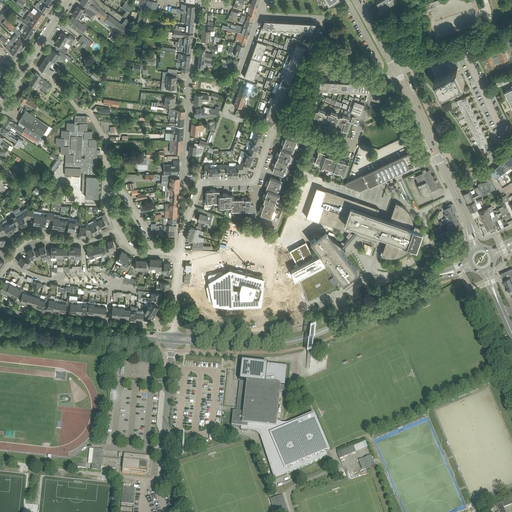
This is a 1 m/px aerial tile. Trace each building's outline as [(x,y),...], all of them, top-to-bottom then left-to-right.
[(40,0),(38,2),(37,2),(35,6),(36,7),(42,11),(43,10),(46,13),(50,7),(49,6),(40,1),(40,0)] [(87,8),(89,9),(92,11),(96,14),(101,18),(104,21),(106,22),(124,37),(128,29),(130,21),(126,18),(122,24),(109,14),(108,15),(100,8),(100,9),(93,4),(95,0),(94,0),(81,0),(80,2),(86,6),(86,7),(87,8)] [(139,3),(142,4),(144,5),(145,0),(134,0),(133,8),(137,9),(139,3)] [(150,0),(145,0),(144,5),(145,6),(156,9),(158,2),(150,0)] [(381,0),(376,3),(381,10),(385,8),(398,1),(397,0),(381,0)] [(124,9),(129,12),(133,6),(125,2),(122,6),(125,7),(124,9)] [(195,13),(196,6),(191,5),(188,5),(181,3),(181,9),(176,8),(176,13),(182,13),(187,13),(195,13)] [(85,15),(92,19),(96,14),(92,11),(89,9),(87,8),(86,7),(84,9),(78,5),(72,14),(73,15),(76,17),(79,18),(81,20),(85,15)] [(250,8),(249,11),(244,10),(244,13),(248,14),(255,16),(257,8),(248,5),(248,7),(250,8)] [(38,10),(35,14),(31,11),(30,11),(28,13),(37,19),(38,18),(41,20),(45,15),(38,10)] [(35,29),(36,27),(41,20),(38,18),(37,19),(28,13),(27,15),(32,19),(30,23),(29,24),(35,29)] [(187,13),(182,13),(181,22),(186,23),(194,24),(195,13),(187,13)] [(255,16),(248,14),(247,16),(242,15),(242,18),(253,22),(255,16)] [(29,37),(35,29),(29,24),(20,16),(18,19),(27,26),(26,29),(22,27),(20,30),(23,33),(29,37)] [(82,24),(76,19),(72,16),(67,23),(81,34),(87,27),(83,24),(82,24)] [(10,32),(15,26),(6,18),(1,23),(10,32)] [(242,18),(241,18),(240,18),(239,22),(242,23),(245,24),(244,26),(251,28),(253,22),(242,18)] [(265,20),(261,29),(266,31),(271,20),(269,19),(268,20),(265,20)] [(272,32),(276,20),(274,19),(274,20),(271,20),(266,31),(267,31),(267,30),(272,32)] [(276,20),(272,32),(273,30),(278,32),(282,20),(280,20),(280,21),(276,20)] [(282,20),(278,32),(278,30),(283,32),(288,20),(286,20),(285,21),(282,21),(282,20)] [(288,20),(283,32),(284,31),(289,33),(293,21),(291,20),(291,21),(288,21),(288,20)] [(293,21),(289,33),(290,31),(294,33),(299,21),(297,20),(297,22),(293,21)] [(300,33),(304,21),(303,21),(302,22),(299,22),(299,21),(294,33),(295,33),(295,31),(300,33)] [(304,21),(300,33),(301,32),(306,33),(306,34),(310,22),(308,21),(308,22),(304,22),(305,22),(304,21)] [(310,22),(306,34),(307,32),(312,34),(316,23),(310,22)] [(194,24),(186,23),(186,31),(193,32),(194,24)] [(202,29),(202,35),(214,36),(215,31),(213,31),(214,27),(213,27),(208,26),(207,30),(202,29)] [(239,28),(238,32),(248,35),(250,29),(251,28),(244,26),(243,26),(242,29),(239,28)] [(29,38),(25,35),(22,34),(18,30),(15,27),(13,30),(19,35),(20,34),(21,35),(18,41),(24,45),(29,38)] [(192,43),(192,39),(193,33),(181,32),(181,30),(179,30),(176,29),(176,30),(174,29),(173,35),(180,36),(180,37),(184,37),(184,38),(179,38),(179,42),(184,42),(192,43)] [(68,36),(62,32),(58,37),(69,44),(72,38),(74,40),(75,37),(74,37),(70,34),(68,36)] [(236,38),(236,39),(235,42),(238,43),(245,45),(248,35),(238,32),(236,38)] [(214,36),(202,35),(201,40),(206,41),(206,44),(214,45),(215,36),(214,36)] [(15,45),(21,50),(24,45),(18,41),(17,41),(13,37),(11,40),(8,43),(14,47),(15,45)] [(67,47),(69,44),(58,37),(55,42),(62,47),(60,49),(64,52),(66,53),(68,50),(66,48),(67,47)] [(497,50),(495,51),(494,49),(493,49),(492,49),(491,50),(492,52),(491,52),(483,55),(488,67),(495,65),(495,64),(501,62),(508,60),(506,52),(511,50),(511,39),(499,43),(501,48),(497,50)] [(86,44),(83,42),(81,45),(87,50),(93,42),(89,40),(86,44)] [(257,41),(255,46),(265,49),(267,44),(257,41)] [(184,42),(179,42),(179,46),(177,46),(176,50),(183,50),(183,51),(191,52),(192,43),(184,42)] [(233,42),(232,46),(243,50),(245,45),(238,43),(235,42),(233,42)] [(8,43),(5,47),(10,51),(17,56),(21,50),(15,45),(14,47),(8,43)] [(296,43),(294,48),(304,52),(306,47),(296,43)] [(243,50),(232,46),(232,47),(229,46),(228,51),(230,52),(229,54),(234,55),(234,54),(241,56),(243,50)] [(255,46),(253,51),(263,54),(265,49),(255,46)] [(200,47),(199,57),(203,58),(212,60),(212,54),(205,53),(205,48),(200,47)] [(292,47),(289,52),(302,57),(304,52),(294,48),(292,47)] [(66,58),(68,55),(60,50),(58,52),(51,48),(47,56),(54,60),(56,62),(59,57),(64,60),(66,58)] [(263,54),(253,51),(252,56),(261,60),(263,54)] [(302,57),(289,52),(288,54),(287,57),(299,62),(302,57)] [(183,54),(179,53),(178,56),(177,61),(180,61),(182,61),(181,70),(189,71),(191,54),(183,54)] [(39,68),(41,70),(46,73),(46,72),(51,75),(54,71),(49,68),(54,60),(47,56),(46,56),(39,68)] [(252,56),(250,61),(259,65),(261,60),(252,56)] [(203,58),(199,57),(198,67),(206,68),(206,64),(211,65),(212,60),(203,58)] [(299,62),(287,57),(290,58),(288,63),(297,67),(299,62)] [(458,67),(456,68),(452,58),(430,66),(436,77),(434,78),(442,94),(465,82),(458,67)] [(248,66),(257,70),(259,65),(250,61),(248,66)] [(295,72),(297,67),(288,63),(286,68),(295,72)] [(248,66),(246,71),(256,75),(259,76),(260,74),(256,72),(257,70),(248,66)] [(295,72),(286,68),(284,73),(293,77),(295,72)] [(256,75),(246,71),(244,77),(254,80),(256,75)] [(48,92),(49,90),(52,86),(40,77),(41,76),(36,72),(29,82),(35,86),(35,85),(38,87),(39,86),(48,92)] [(167,72),(167,75),(163,75),(162,81),(166,81),(166,82),(176,83),(177,76),(178,76),(178,73),(167,72)] [(291,82),(293,77),(284,73),(280,72),(278,77),(282,78),(291,82)] [(289,87),(291,82),(282,78),(280,83),(289,87)] [(315,80),(312,87),(312,89),(317,91),(317,92),(321,80),(319,79),(319,80),(315,80)] [(321,80),(317,92),(318,90),(322,92),(327,80),(325,79),(324,80),(321,80)] [(328,92),(332,80),(331,80),(330,81),(327,81),(327,80),(322,92),(323,92),(323,90),(328,92)] [(332,80),(328,92),(329,91),(334,92),(338,81),(336,80),(336,81),(332,81),(333,80),(332,80)] [(339,93),(344,81),(342,80),(341,81),(338,81),(334,92),(334,93),(334,91),(339,93)] [(166,81),(162,81),(161,90),(171,91),(176,92),(177,88),(176,88),(176,83),(166,82),(166,81)] [(238,93),(248,97),(248,95),(246,94),(248,90),(251,92),(254,84),(247,81),(245,86),(241,85),(238,93)] [(345,93),(349,81),(347,81),(347,82),(344,82),(344,81),(339,93),(340,93),(340,91),(345,93)] [(351,93),(355,82),(353,81),(353,82),(349,82),(349,81),(345,93),(346,92),(350,93),(351,93)] [(361,82),(359,81),(358,82),(355,82),(351,93),(351,92),(356,94),(361,82)] [(287,92),(289,87),(280,83),(276,82),(274,87),(278,88),(287,92)] [(362,94),(366,82),(364,82),(364,83),(360,83),(361,82),(356,94),(357,92),(362,94)] [(366,82),(362,94),(363,93),(368,94),(372,83),(366,83),(366,82)] [(287,92),(278,88),(275,93),(285,97),(287,92)] [(248,97),(238,93),(234,105),(241,108),(243,103),(245,99),(247,100),(248,97)] [(275,93),(273,99),(282,103),(285,97),(275,93)] [(23,105),(25,102),(33,108),(34,106),(37,108),(38,105),(27,98),(22,94),(17,101),(16,104),(21,107),(23,105)] [(194,103),(199,103),(202,104),(202,100),(208,101),(209,95),(203,95),(203,94),(195,94),(194,103)] [(457,101),(460,106),(469,102),(468,99),(467,98),(470,97),(469,95),(466,96),(462,98),(457,101),(456,101),(456,102),(457,101)] [(160,105),(170,105),(175,106),(176,105),(174,104),(175,97),(165,96),(165,103),(161,102),(160,105)] [(273,99),(271,103),(281,107),(282,103),(273,99)] [(308,100),(306,106),(309,107),(304,120),(306,121),(307,118),(315,121),(314,123),(319,125),(319,123),(323,124),(324,123),(327,124),(327,126),(331,127),(332,126),(339,128),(338,130),(343,132),(344,130),(347,131),(351,122),(354,123),(356,117),(353,116),(351,121),(349,120),(349,117),(343,115),(342,117),(337,115),(337,113),(331,111),(330,113),(327,112),(327,113),(324,112),(325,110),(318,108),(318,110),(312,108),(313,106),(310,105),(311,101),(308,100)] [(460,106),(463,112),(472,108),(471,105),(470,104),(473,102),(472,100),(469,102),(460,106)] [(355,101),(353,106),(362,109),(364,104),(355,101)] [(279,112),(281,107),(271,103),(269,108),(279,112)] [(362,109),(353,106),(351,112),(360,115),(362,109)] [(475,106),(472,108),(463,112),(465,118),(475,113),(474,111),(473,109),(476,108),(475,106)] [(218,114),(219,110),(210,108),(208,108),(208,107),(206,107),(206,108),(204,107),(203,108),(200,108),(200,109),(196,108),(196,115),(201,116),(204,116),(204,115),(207,116),(207,112),(209,112),(209,113),(218,114)] [(277,117),(279,112),(269,108),(267,113),(277,117)] [(41,136),(44,134),(49,126),(49,125),(31,113),(26,110),(19,122),(26,126),(21,133),(36,143),(37,142),(41,136)] [(478,112),(475,113),(465,118),(468,123),(477,119),(476,117),(476,115),(478,114),(478,112)] [(274,123),(277,117),(267,113),(265,119),(274,123)] [(67,127),(66,130),(61,130),(61,138),(56,138),(56,146),(61,146),(61,154),(66,154),(65,175),(81,176),(81,172),(83,172),(82,192),(86,193),(85,197),(93,197),(98,198),(99,176),(96,176),(97,167),(96,167),(96,155),(97,149),(97,147),(97,139),(92,139),(92,131),(87,131),(88,123),(85,123),(80,123),(80,124),(77,124),(78,122),(87,122),(87,116),(85,116),(75,115),(75,122),(75,123),(71,122),(67,122),(67,127)] [(7,117),(3,124),(7,126),(11,130),(13,127),(21,133),(26,126),(19,122),(18,125),(13,121),(13,120),(8,116),(7,117)] [(185,117),(177,116),(171,116),(170,121),(169,121),(169,124),(175,125),(179,125),(184,125),(185,117)] [(478,121),(481,119),(480,118),(477,119),(468,123),(471,129),(480,125),(479,122),(478,121)] [(200,124),(197,124),(192,123),(191,134),(196,135),(202,135),(203,125),(200,124)] [(480,125),(471,129),(474,135),(483,130),(482,128),(481,127),(484,125),(483,123),(480,125)] [(0,131),(3,133),(6,135),(13,140),(15,137),(10,133),(11,131),(2,125),(2,126),(1,125),(0,126),(0,127),(1,128),(0,128),(0,131)] [(255,126),(254,129),(253,132),(256,133),(254,136),(262,139),(264,135),(262,135),(263,133),(263,132),(264,129),(255,126)] [(484,132),(487,131),(486,129),(483,130),(474,135),(476,141),(486,136),(484,134),(484,132)] [(175,132),(174,134),(170,133),(169,140),(174,140),(174,139),(183,139),(183,133),(175,132)] [(0,143),(7,148),(9,145),(3,141),(2,143),(1,142),(4,137),(1,135),(0,134),(0,143)] [(488,142),(487,139),(486,138),(489,136),(489,135),(488,135),(486,136),(476,141),(479,146),(488,142)] [(251,138),(250,141),(259,144),(260,142),(261,143),(262,139),(254,136),(253,139),(251,138)] [(279,178),(282,179),(286,180),(287,177),(283,175),(284,172),(286,173),(288,167),(289,164),(287,163),(288,161),(290,161),(293,155),(290,154),(291,152),(294,153),(295,150),(294,149),(296,143),(297,143),(298,140),(286,136),(285,140),(283,139),(281,144),(283,144),(282,148),(281,147),(279,151),(277,151),(276,155),(278,156),(275,163),(273,162),(272,167),(274,168),(272,171),(280,174),(279,178)] [(15,137),(13,140),(15,141),(13,143),(19,147),(23,141),(17,137),(17,138),(15,137)] [(174,139),(174,140),(173,153),(182,154),(183,139),(174,139)] [(489,144),(492,142),(491,140),(488,142),(479,146),(482,152),(480,153),(487,150),(491,148),(489,144)] [(250,147),(258,150),(260,146),(258,146),(259,144),(250,141),(249,143),(251,144),(250,147)] [(199,152),(202,153),(204,145),(195,142),(195,143),(196,143),(195,146),(190,145),(189,153),(193,153),(193,154),(199,155),(199,152)] [(314,156),(312,161),(312,162),(314,163),(314,162),(321,164),(320,167),(344,175),(347,168),(348,163),(344,162),(345,160),(341,158),(340,160),(333,158),(333,156),(329,154),(328,156),(325,155),(325,153),(321,152),(322,149),(320,148),(317,157),(314,156)] [(245,151),(242,157),(253,161),(254,157),(253,157),(254,155),(246,152),(245,151)] [(370,171),(376,183),(414,165),(408,153),(370,171)] [(242,161),(240,164),(246,173),(249,166),(250,166),(251,164),(252,164),(253,161),(242,157),(241,160),(242,161)] [(175,173),(180,172),(179,160),(173,160),(173,164),(168,164),(168,165),(164,165),(164,173),(175,173)] [(511,169),(511,167),(505,160),(501,164),(506,171),(507,173),(511,169)] [(239,173),(246,173),(240,164),(236,164),(236,167),(232,167),(233,175),(237,175),(237,174),(239,174),(239,173)] [(506,171),(501,164),(496,167),(501,174),(503,177),(505,175),(507,173),(506,171)] [(211,165),(209,165),(204,165),(204,174),(208,174),(208,175),(210,175),(210,176),(214,176),(214,168),(211,168),(211,165)] [(217,168),(214,168),(214,176),(218,176),(218,174),(220,174),(223,174),(223,165),(217,165),(217,168)] [(229,165),(223,165),(223,174),(227,174),(229,174),(229,176),(233,175),(232,167),(229,167),(229,165)] [(496,167),(491,171),(496,178),(501,174),(496,167)] [(417,182),(418,186),(433,179),(429,170),(424,172),(415,176),(418,182),(417,182)] [(487,192),(488,193),(488,194),(490,193),(490,191),(495,188),(490,176),(485,178),(487,181),(482,183),(482,182),(478,184),(479,186),(479,185),(483,194),(487,192)] [(280,184),(281,181),(279,180),(270,177),(269,181),(267,180),(265,184),(267,185),(266,189),(267,190),(266,193),(264,192),(263,197),(264,197),(263,201),(264,202),(263,205),(261,205),(260,209),(262,210),(260,214),(271,218),(273,213),(276,203),(274,203),(277,196),(278,197),(279,194),(277,193),(278,190),(280,191),(281,187),(282,185),(282,184),(280,184)] [(433,179),(418,186),(423,196),(428,194),(428,195),(432,193),(431,191),(437,188),(433,179)] [(171,189),(179,190),(179,186),(179,184),(169,183),(166,183),(161,183),(161,182),(161,185),(165,185),(165,191),(169,190),(169,189),(171,189)] [(38,196),(43,189),(37,185),(33,192),(38,196)] [(466,192),(463,194),(467,202),(477,197),(482,195),(483,194),(479,185),(479,186),(475,187),(478,194),(477,194),(472,196),(470,190),(467,192),(466,192)] [(253,215),(253,204),(251,205),(251,199),(247,199),(247,197),(242,197),(242,199),(234,199),(234,196),(232,197),(232,195),(228,195),(227,193),(223,193),(223,195),(219,195),(219,191),(215,191),(215,189),(210,189),(210,191),(206,191),(206,199),(204,199),(204,204),(207,204),(207,203),(219,203),(219,207),(232,206),(232,211),(251,211),(251,215),(253,215)] [(408,249),(410,246),(416,248),(422,230),(413,227),(413,223),(412,220),(411,215),(408,211),(405,207),(401,204),(396,202),(396,201),(389,219),(383,217),(377,215),(379,208),(326,190),(321,204),(328,206),(327,208),(324,207),(319,221),(353,233),(355,233),(376,241),(378,235),(387,238),(380,256),(381,256),(381,255),(386,256),(391,257),(396,256),(400,255),(404,253),(405,251),(407,250),(408,249)] [(471,213),(475,210),(478,209),(475,201),(472,203),(467,205),(471,213)] [(457,217),(454,211),(451,205),(450,204),(444,207),(445,209),(444,209),(446,213),(444,215),(446,218),(448,217),(450,221),(457,217)] [(490,212),(493,211),(491,206),(479,212),(482,217),(490,212)] [(15,213),(16,215),(19,221),(22,226),(27,223),(25,218),(28,216),(27,209),(27,207),(15,213)] [(27,209),(28,216),(34,217),(33,223),(39,224),(41,215),(41,212),(34,210),(27,209)] [(211,212),(210,212),(208,211),(204,210),(203,210),(202,213),(200,213),(199,217),(198,220),(199,221),(203,221),(210,224),(212,220),(211,220),(213,217),(210,216),(211,212)] [(47,212),(47,213),(47,216),(45,215),(41,215),(39,224),(45,225),(46,219),(49,220),(51,213),(47,212)] [(482,217),(484,221),(492,217),(490,212),(482,217)] [(54,214),(51,213),(49,220),(53,220),(52,226),(58,227),(59,219),(60,219),(60,214),(54,213),(54,214)] [(96,218),(97,219),(98,220),(100,225),(102,229),(108,226),(105,221),(108,219),(105,213),(102,215),(96,218)] [(16,215),(7,219),(8,220),(9,222),(13,231),(19,228),(16,222),(19,221),(16,215)] [(68,224),(70,218),(70,217),(63,216),(63,220),(60,219),(59,219),(58,227),(58,228),(64,229),(65,223),(68,224)] [(486,226),(498,220),(497,220),(495,216),(492,217),(484,221),(486,226)] [(461,224),(457,217),(450,221),(451,222),(447,224),(450,229),(461,224)] [(75,219),(70,218),(68,224),(67,230),(74,231),(75,225),(78,226),(79,219),(76,218),(75,219)] [(14,232),(13,231),(9,222),(8,220),(7,219),(3,221),(2,223),(0,224),(0,229),(2,231),(5,229),(8,235),(14,232)] [(100,225),(98,220),(97,219),(88,223),(89,224),(90,226),(92,231),(94,234),(99,232),(97,226),(100,225)] [(502,228),(499,224),(498,220),(486,226),(488,230),(497,226),(498,230),(502,228)] [(92,231),(90,226),(89,224),(86,224),(86,227),(80,227),(80,231),(79,236),(86,236),(86,230),(92,231)] [(203,241),(197,241),(198,236),(199,233),(200,229),(196,228),(190,226),(186,238),(188,239),(193,241),(192,245),(203,246),(203,245),(203,241)] [(353,233),(342,245),(338,242),(333,239),(333,238),(325,229),(320,234),(316,233),(313,233),(314,234),(316,236),(310,241),(318,251),(311,255),(305,243),(291,251),(287,253),(288,256),(292,254),(298,266),(292,270),(295,278),(325,263),(327,262),(341,280),(343,283),(358,271),(341,250),(343,247),(345,249),(344,247),(355,233),(353,233)] [(446,231),(436,236),(438,239),(447,234),(446,231)] [(109,247),(105,248),(107,252),(106,252),(107,255),(111,253),(113,252),(112,250),(116,249),(113,239),(107,241),(109,247)] [(101,254),(106,252),(107,252),(105,248),(104,243),(98,245),(101,254)] [(364,252),(370,254),(373,246),(365,243),(363,247),(366,247),(364,252)] [(39,247),(40,250),(41,256),(42,256),(42,259),(48,258),(51,257),(51,256),(51,250),(46,251),(45,245),(39,247)] [(95,255),(95,256),(96,258),(101,256),(101,254),(98,245),(92,247),(93,248),(95,256),(95,255)] [(27,251),(30,256),(32,259),(37,256),(38,259),(42,257),(41,256),(40,250),(35,253),(32,248),(27,251)] [(89,258),(95,256),(95,255),(95,256),(93,248),(87,249),(89,258)] [(117,259),(122,262),(123,262),(127,255),(127,254),(122,251),(117,259)] [(132,258),(127,255),(123,262),(122,262),(122,263),(128,266),(132,258)] [(34,262),(32,259),(30,256),(27,260),(22,257),(18,262),(26,267),(29,263),(32,265),(34,262)] [(150,264),(147,263),(146,269),(152,270),(151,272),(155,272),(156,259),(150,258),(150,264)] [(158,272),(158,270),(164,271),(164,263),(161,263),(161,259),(156,259),(155,272),(158,272)] [(164,271),(163,273),(163,275),(166,275),(167,274),(172,274),(173,268),(170,268),(170,263),(164,262),(164,263),(164,271)] [(511,268),(500,274),(505,285),(507,289),(511,287),(511,279),(511,268)] [(208,275),(208,276),(210,285),(208,286),(207,286),(207,287),(206,287),(207,288),(209,299),(209,300),(210,300),(211,300),(213,300),(214,302),(214,303),(215,303),(216,303),(231,300),(232,306),(261,305),(260,294),(261,294),(261,289),(264,278),(230,270),(230,272),(223,273),(222,273),(222,272),(221,272),(209,274),(208,275)] [(5,291),(6,291),(11,294),(15,286),(17,284),(11,280),(9,284),(5,291)] [(9,284),(4,281),(0,288),(0,289),(5,292),(6,291),(5,291),(9,284)] [(170,282),(165,281),(160,281),(160,284),(157,284),(156,290),(168,290),(169,287),(170,282)] [(16,297),(18,295),(21,290),(20,289),(15,286),(11,294),(16,297)] [(20,301),(26,302),(28,294),(23,292),(24,289),(21,289),(20,289),(21,290),(18,295),(21,296),(20,301)] [(34,296),(35,294),(33,293),(32,295),(28,294),(26,302),(32,304),(34,296)] [(47,307),(53,309),(55,301),(55,298),(54,295),(51,295),(49,297),(49,296),(47,295),(46,296),(46,299),(45,302),(48,302),(47,307)] [(40,298),(34,296),(32,304),(37,306),(40,298),(40,299),(40,298)] [(153,303),(156,298),(151,298),(147,297),(146,299),(147,300),(146,302),(149,304),(147,307),(148,307),(155,311),(159,306),(153,303)] [(45,302),(46,299),(40,298),(40,299),(40,298),(37,306),(37,307),(43,309),(45,302)] [(53,309),(53,310),(59,311),(61,302),(61,298),(59,298),(58,302),(55,301),(53,309)] [(65,312),(66,306),(67,303),(67,300),(63,300),(63,299),(61,298),(61,302),(59,311),(65,312)] [(76,312),(77,300),(71,299),(71,300),(67,299),(67,300),(67,303),(66,306),(70,306),(70,312),(76,312)] [(148,307),(146,310),(143,309),(140,313),(144,313),(145,312),(148,315),(153,317),(156,312),(155,311),(148,307)] [(144,313),(140,313),(139,320),(147,320),(149,317),(148,316),(148,315),(145,312),(144,313)] [(239,377),(238,381),(240,381),(261,383),(280,385),(280,391),(284,391),(285,386),(285,383),(287,366),(272,364),(271,364),(262,363),(260,363),(253,362),(252,362),(242,361),(240,377),(239,377)] [(233,412),(231,426),(241,427),(241,429),(241,430),(252,432),(253,432),(254,432),(255,432),(255,433),(256,433),(257,433),(257,434),(258,434),(258,435),(259,435),(259,436),(260,436),(260,437),(260,438),(261,439),(274,480),(289,474),(327,458),(325,453),(329,451),(313,413),(293,422),(292,422),(291,422),(291,423),(290,423),(289,423),(288,424),(287,424),(286,424),(285,424),(284,424),(283,424),(282,424),(281,424),(280,423),(284,391),(280,391),(280,385),(261,383),(240,381),(237,407),(237,408),(236,412),(233,412)] [(353,446),(337,453),(339,459),(356,452),(353,446)] [(91,465),(92,465),(91,470),(101,471),(101,469),(101,468),(116,469),(116,470),(117,465),(119,465),(119,466),(120,460),(102,458),(103,450),(92,449),(93,449),(92,464),(91,464),(91,465)] [(149,457),(124,454),(124,458),(122,473),(149,476),(151,463),(148,463),(149,457)] [(362,469),(366,468),(374,465),(371,456),(358,460),(362,469)] [(120,511),(133,511),(136,489),(130,488),(123,487),(120,511)] [(274,511),(288,511),(283,495),(270,499),(274,511)] [(506,511),(504,508),(511,504),(511,499),(502,503),(496,505),(499,511),(506,511)]
